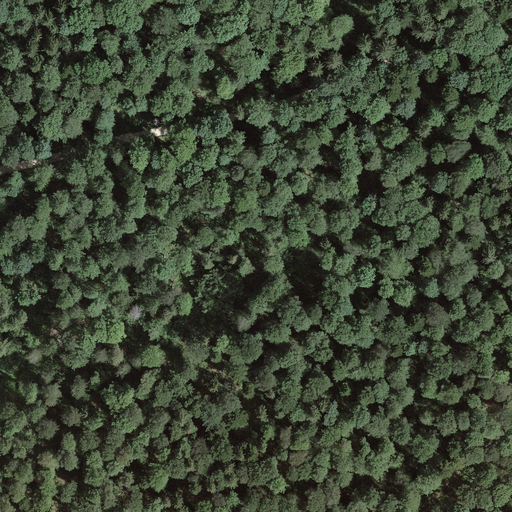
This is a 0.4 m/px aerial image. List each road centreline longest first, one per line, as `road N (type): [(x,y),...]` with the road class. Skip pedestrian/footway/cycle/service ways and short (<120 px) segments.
road 1 (track): [(0,169),(253,111),(400,59),(511,38)]
road 2 (track): [(423,511),(511,417)]
